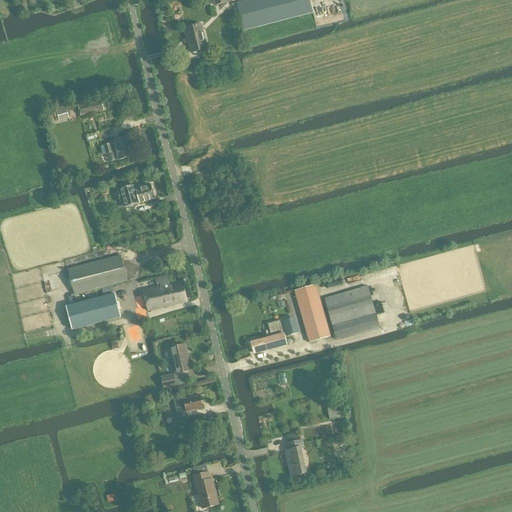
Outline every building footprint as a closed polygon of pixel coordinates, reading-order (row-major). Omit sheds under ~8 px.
[(244,31),(313,13),(309,0),(249,0),(237,3),(244,31)] [(191,53),(207,49),(201,26),(185,30),(191,53)] [(81,117),(104,111),(102,100),(78,106),(81,117)] [(56,111),(59,123),(69,120),(66,108),(56,111)] [(111,144),(105,146),(107,154),(109,154),(111,162),(118,160),(119,161),(134,157),(129,138),(114,142),(115,145),(111,146),(111,144)] [(65,171),(60,174),(64,180),(69,176),(65,171)] [(135,186),(118,190),(123,209),(128,207),(130,209),(134,208),(135,205),(140,204),(155,200),(151,187),(136,191),(135,186)] [(151,220),(153,228),(160,227),(158,218),(151,220)] [(120,256),(67,270),(74,297),(102,289),(103,296),(114,293),(112,287),(127,283),(120,256)] [(169,286),(166,276),(155,279),(156,285),(159,284),(160,287),(142,291),(148,312),(187,301),(182,282),(169,286)] [(295,291),(309,343),(331,337),(316,285),(295,291)] [(337,340),(379,328),(367,287),(325,299),(337,340)] [(66,308),(73,331),(120,318),(114,295),(66,308)] [(288,337),(299,333),(295,318),(284,321),(288,337)] [(251,343),(254,354),(286,346),(280,321),(267,325),(270,335),(268,335),(267,331),(265,332),(266,336),(259,338),(260,341),(251,343)] [(176,375),(191,371),(185,345),(170,349),(176,375)] [(161,378),(164,390),(177,388),(174,375),(161,378)] [(185,397),(173,400),(178,422),(181,421),(180,414),(186,413),(202,410),(200,398),(186,401),(185,397)] [(331,420),(339,418),(336,402),(327,404),(331,420)] [(343,436),(334,438),(335,445),(344,443),(343,436)] [(306,474),(300,449),(303,449),(302,441),(288,444),(290,451),(286,452),(288,459),(289,458),(291,466),(290,466),(292,477),(306,474)] [(210,480),(208,473),(195,476),(203,509),(218,505),(212,479),(210,480)]
